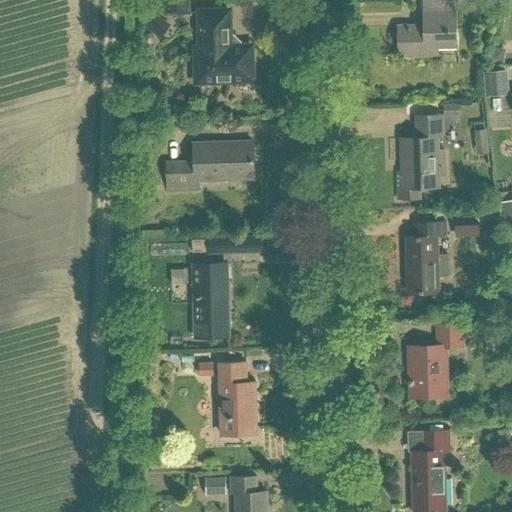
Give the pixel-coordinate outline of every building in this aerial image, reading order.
[(190,13),(189,0),(165,0),(165,13),(190,13)] [(457,54),(458,54),(456,0),(422,0),(424,24),(398,25),(399,56),(439,55),(439,47),(457,47),(457,54)] [(196,47),(197,81),(253,80),(252,46),(239,46),(230,37),(229,10),(200,11),(201,47),(196,47)] [(148,31),(162,41),(172,27),(159,17),(148,31)] [(493,46),(491,59),(504,61),(506,48),(493,46)] [(508,69),(484,71),(486,95),(510,93),(508,69)] [(446,106),(446,119),(463,118),(463,106),(446,106)] [(444,149),(439,149),(438,137),(443,137),(442,115),(416,115),(417,137),(401,138),(401,162),(405,162),(405,171),(397,171),(398,199),(421,198),(420,187),(440,187),(439,170),(443,170),(444,175),(445,175),(444,149)] [(490,156),(487,131),(471,133),(472,140),(476,140),(478,157),(490,156)] [(178,162),(179,190),(199,189),(199,179),(254,178),(254,187),(255,187),(254,141),(194,143),(194,162),(178,162)] [(511,193),(500,197),(506,221),(511,219),(511,193)] [(447,253),(438,254),(437,236),(447,235),(446,221),(416,222),(416,236),(406,236),(408,292),(420,292),(439,292),(438,276),(449,275),(448,260),(447,253)] [(262,250),(262,235),(207,236),(208,253),(237,252),(262,250)] [(480,243),(481,253),(494,252),(494,242),(480,243)] [(193,263),(195,338),(230,337),(228,262),(193,263)] [(487,317),(487,339),(502,338),(502,317),(487,317)] [(462,323),(438,324),(438,345),(409,346),(411,396),(447,395),(446,346),(462,346),(462,323)] [(201,362),(202,375),(216,375),(216,361),(201,362)] [(221,362),(223,435),(256,434),(255,381),(247,382),(247,361),(221,362)] [(499,428),(500,443),(511,442),(511,428),(499,428)] [(425,431),(426,450),(412,451),(414,506),(446,505),(444,450),(450,450),(449,430),(425,431)] [(227,493),(226,475),(206,476),(206,493),(227,493)] [(236,493),(236,511),(267,511),(267,491),(257,491),(257,476),(231,477),(231,493),(236,493)]
